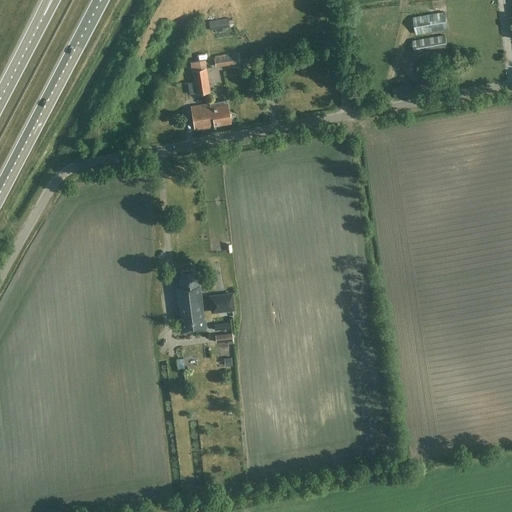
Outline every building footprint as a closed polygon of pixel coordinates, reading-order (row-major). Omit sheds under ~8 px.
[(412,17),(416,34),(448,29),(445,11),(412,17)] [(229,18),(209,21),(211,30),(230,27),(230,26),(235,25),(234,19),(229,20),(229,18)] [(445,34),(412,41),(414,55),(447,49),(445,34)] [(213,58),(215,67),(240,63),(238,54),(213,58)] [(194,82),(208,80),(205,60),(191,62),(194,82)] [(445,89),(441,68),(419,72),(422,93),(445,89)] [(196,94),(210,92),(208,80),(194,82),(196,94)] [(393,86),(394,97),(413,94),(411,83),(393,86)] [(227,103),(211,106),(214,124),(214,126),(231,123),(227,103)] [(211,106),(211,104),(191,107),(194,129),(211,126),(210,125),(214,124),(211,106)] [(181,302),(182,305),(203,302),(201,286),(198,286),(196,268),(182,270),(183,278),(181,279),(182,288),(177,289),(178,302),(181,302)] [(233,309),(231,294),(231,296),(211,298),(211,296),(210,297),(212,312),(233,309)] [(206,330),(203,302),(182,305),(183,317),(180,318),(182,333),(190,332),(191,328),(197,327),(198,331),(206,330)] [(216,334),(217,342),(229,340),(228,333),(216,334)]
